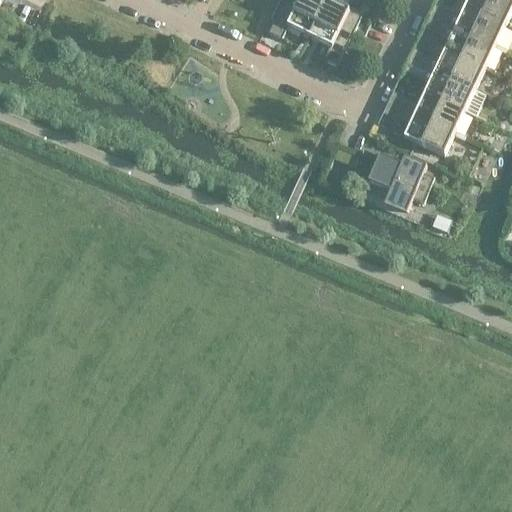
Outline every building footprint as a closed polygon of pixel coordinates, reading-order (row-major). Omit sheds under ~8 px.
[(289,29),(310,40),(328,4),(319,0),(287,0),(270,36),(283,43),(289,29)] [(511,4),(503,0),(470,0),(466,9),(506,28),(511,15),(511,4)] [(328,4),(310,40),(331,50),(325,63),(338,69),(363,18),(347,10),(346,13),(328,4)] [(452,16),(447,27),(496,50),(506,28),(466,9),(461,20),(452,16)] [(447,27),(442,38),(451,42),(446,53),(486,72),(496,50),(447,27)] [(422,70),(428,57),(414,51),(409,65),(422,70)] [(431,60),(426,71),(476,94),(486,72),(446,53),(440,64),(431,60)] [(426,71),(421,81),(430,86),(425,97),(466,115),(476,120),(486,99),(476,94),(426,71)] [(411,103),(406,114),(455,137),(466,115),(425,97),(420,107),(411,103)] [(406,114),(401,125),(410,129),(405,141),(445,159),(455,137),(406,114)] [(359,160),(337,150),(332,162),(354,171),(359,160)] [(407,213),(407,214),(409,215),(414,203),(424,207),(435,181),(424,177),(427,170),(405,160),(402,168),(380,158),(369,184),(391,194),(386,206),(388,206),(388,205),(407,213)]
